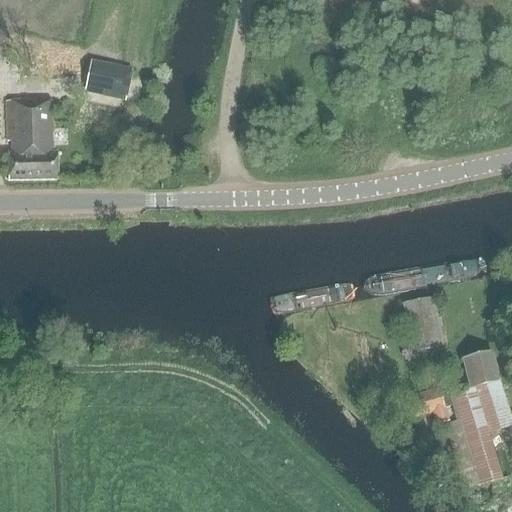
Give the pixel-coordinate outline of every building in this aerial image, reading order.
[(132,70),(91,62),(84,95),(126,103),(132,70)] [(5,182),(55,181),(55,154),(49,154),(48,103),(3,103),(3,142),(9,142),(9,155),(4,155),(5,182)] [(412,353),(443,347),(434,300),(402,306),(412,353)] [(463,491),(511,477),(511,424),(500,382),(499,382),(491,354),(462,361),(470,389),(447,395),(455,424),(446,426),(463,491)] [(441,397),(439,391),(404,401),(410,423),(432,417),(435,428),(448,424),(445,411),(451,410),(447,395),(441,397)]
